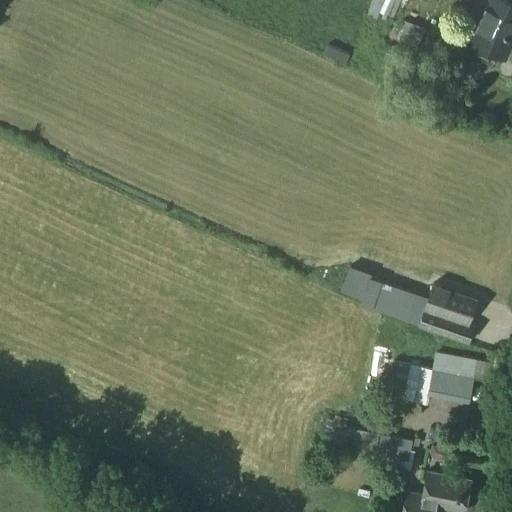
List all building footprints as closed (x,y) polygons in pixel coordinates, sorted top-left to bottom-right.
[(511,0),(487,0),(469,42),(477,46),(478,52),(487,56),(492,52),(504,58),(511,41),(511,0)] [(390,37),(411,44),(418,25),(398,17),(390,37)] [(364,298),(372,276),(374,273),(353,265),(343,290),(364,298)] [(364,298),(362,303),(418,324),(428,296),(372,276),(364,298)] [(428,296),(418,324),(467,341),(473,324),(468,322),(476,298),(433,282),(428,296)] [(373,364),(386,369),(392,353),(379,348),(373,364)] [(410,364),(404,397),(426,402),(429,392),(468,400),(473,377),(489,380),(492,363),(436,352),(432,368),(410,364)] [(328,419),(319,452),(341,458),(350,425),(328,419)] [(373,441),(371,456),(394,459),(397,445),(373,441)] [(432,457),(441,459),(445,456),(447,447),(431,444),(429,453),(432,457)] [(405,490),(400,511),(432,511),(434,505),(462,511),(469,479),(426,470),(421,493),(405,490)]
